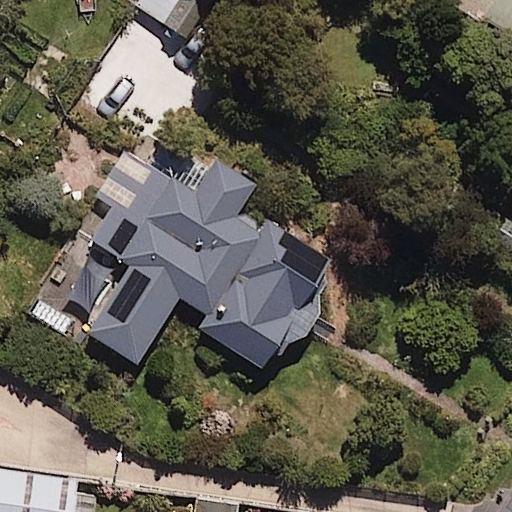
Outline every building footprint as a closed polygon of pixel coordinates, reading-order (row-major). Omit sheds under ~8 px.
[(203,9),(190,0),(140,0),(134,8),(165,31),(168,41),(179,42),(203,9)] [(511,0),(490,0),(478,20),(511,41),(511,0)] [(123,152),(94,199),(110,209),(89,244),(128,268),(84,339),(132,369),(174,301),(205,321),(196,335),(259,375),(283,337),(297,345),(317,312),(305,305),(327,268),(236,211),(250,189),(199,157),(180,188),(123,152)] [(87,511),(91,484),(73,482),(74,474),(0,464),(0,511),(87,511)] [(230,511),(232,501),(191,497),(189,511),(230,511)]
